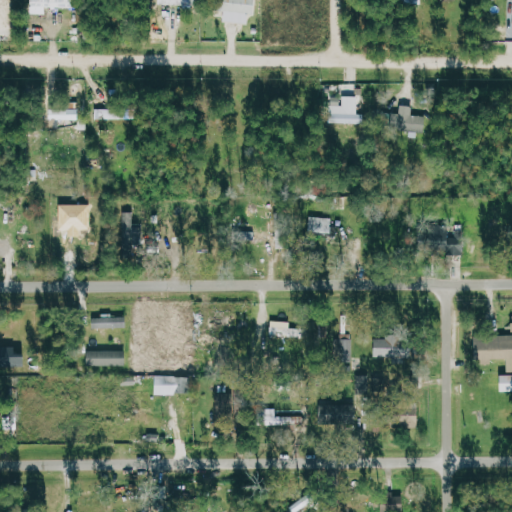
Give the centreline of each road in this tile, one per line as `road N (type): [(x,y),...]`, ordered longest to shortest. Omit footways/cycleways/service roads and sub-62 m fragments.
road 1 (residential): [(0,287),(511,283)]
road 2 (residential): [(0,465),(511,461)]
road 3 (residential): [(0,59),(511,60)]
road 4 (residential): [(447,511),(446,284)]
